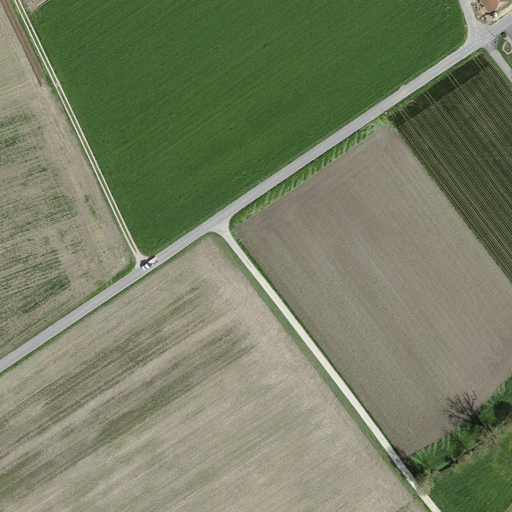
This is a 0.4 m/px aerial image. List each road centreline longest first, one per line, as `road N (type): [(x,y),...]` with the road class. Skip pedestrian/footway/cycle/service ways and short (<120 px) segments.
road 1 (residential): [(0,368),(511,18)]
road 2 (track): [(436,511),(214,220)]
road 3 (track): [(144,270),(17,0)]
